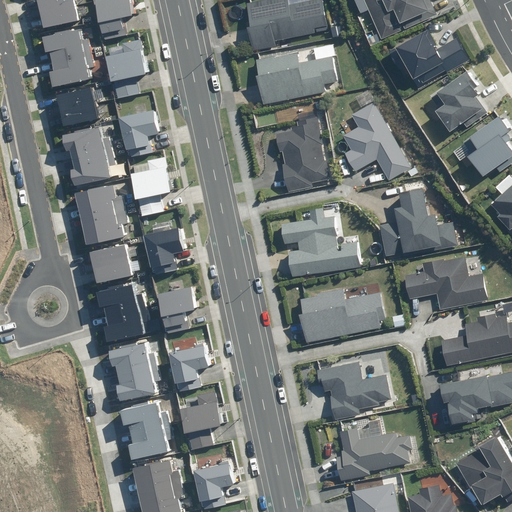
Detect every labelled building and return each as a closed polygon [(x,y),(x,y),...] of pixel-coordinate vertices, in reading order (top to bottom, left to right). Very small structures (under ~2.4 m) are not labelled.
[(81,0),(34,0),(41,31),(86,21),(81,0)] [(132,0),(96,0),(105,40),(129,35),(127,26),(126,26),(124,17),(135,15),(132,0)] [(313,0),(293,4),(292,0),(264,0),(251,3),(256,26),(253,26),(258,51),(281,46),(280,41),(319,32),(318,28),(332,25),(326,0),(313,0)] [(364,0),(383,39),(437,14),(430,0),(364,0)] [(84,28),(42,36),(46,52),(49,51),(53,70),(50,71),(53,86),(94,78),(93,71),(100,70),(93,36),(86,37),(84,28)] [(431,28),(400,48),(426,89),(475,58),(460,34),(442,46),(431,28)] [(147,36),(120,41),(122,49),(104,52),(114,102),(146,96),(143,78),(155,76),(147,36)] [(331,92),(330,84),(342,81),(337,56),(304,62),(302,52),(261,60),(264,75),(262,75),(268,104),(331,92)] [(439,92),(440,93),(434,97),(441,108),(438,110),(453,131),(466,122),(469,127),(490,112),(478,96),(481,94),(477,88),(480,86),(469,70),(439,92)] [(97,82),(52,91),(58,118),(54,119),(55,127),(59,126),(60,129),(105,120),(97,82)] [(377,159),(389,180),(411,168),(374,102),(351,115),(358,127),(343,136),(351,150),(346,153),(356,171),(377,159)] [(159,155),(156,141),(169,139),(162,105),(115,114),(123,156),(125,156),(127,161),(159,155)] [(511,130),(511,129),(501,115),(472,136),(481,148),(471,155),(487,175),(499,166),(503,171),(511,164),(511,145),(509,142),(511,139),(511,135),(509,132),(511,130)] [(336,178),(323,117),(302,121),(303,125),(296,127),(297,130),(281,133),(285,152),(287,151),(290,164),(287,164),(293,191),(318,186),(317,183),(336,178)] [(70,170),(74,186),(110,178),(107,166),(117,164),(111,137),(101,139),(98,128),(63,136),(66,151),(70,150),(74,169),(70,170)] [(167,156),(149,161),(150,169),(132,173),(137,198),(140,197),(143,216),(166,211),(162,193),(173,191),(168,168),(170,167),(167,156)] [(117,179),(72,190),(83,240),(82,240),(84,249),(132,238),(129,226),(134,225),(132,215),(122,218),(119,205),(123,204),(117,179)] [(407,204),(399,206),(402,219),(384,223),(391,258),(409,254),(409,258),(467,246),(461,219),(447,222),(445,211),(439,212),(433,183),(404,189),(407,204)] [(511,187),(495,204),(504,213),(501,216),(511,227),(511,187)] [(288,251),(292,277),(361,267),(357,242),(337,245),(333,217),(324,218),(323,208),(310,209),(312,220),(281,225),(284,245),(298,243),(299,250),(288,251)] [(171,229),(146,234),(153,267),(156,266),(158,274),(180,270),(176,253),(187,251),(181,226),(171,229)] [(132,239),(89,249),(94,271),(92,271),(94,282),(96,281),(97,286),(140,277),(132,239)] [(431,270),(412,274),(417,298),(444,292),(447,309),(495,298),(490,272),(476,275),(472,255),(451,259),(451,257),(429,262),(431,270)] [(103,327),(107,342),(143,334),(132,285),(96,293),(99,307),(104,306),(109,325),(103,327)] [(194,286),(161,292),(165,315),(166,315),(169,326),(170,326),(172,333),(193,329),(189,311),(199,309),(194,286)] [(299,315),(305,343),(381,328),(380,320),(386,319),(380,292),(345,300),(343,288),(316,294),(317,297),(300,300),(303,314),(299,315)] [(485,320),(472,322),(475,334),(449,339),(454,364),(511,352),(511,314),(503,316),(502,312),(484,316),(485,320)] [(120,378),(114,379),(120,404),(132,401),(133,404),(167,397),(163,382),(169,381),(162,346),(156,348),(153,335),(107,345),(113,371),(118,370),(120,378)] [(202,377),(200,368),(213,366),(208,343),(173,351),(180,382),(202,377)] [(392,373),(368,378),(365,360),(321,369),(325,386),(328,386),(329,391),(334,390),(336,395),(334,395),(339,419),(365,414),(364,408),(385,404),(384,401),(397,398),(392,373)] [(481,418),(480,411),(485,410),(484,406),(498,403),(498,405),(511,402),(511,371),(495,375),(495,373),(447,382),(450,401),(454,400),(458,422),(481,418)] [(220,399),(184,407),(188,432),(225,424),(220,399)] [(164,401),(128,407),(130,420),(135,420),(139,446),(137,446),(138,456),(172,451),(170,438),(177,437),(172,410),(166,411),(164,401)] [(374,474),(374,470),(415,462),(413,449),(418,448),(415,434),(403,436),(402,430),(364,438),(362,427),(344,430),(348,449),(345,449),(347,455),(340,456),(344,480),(374,474)] [(511,439),(506,430),(480,446),(482,449),(460,462),(476,490),(477,489),(487,507),(507,495),(511,503),(511,439)] [(176,456),(130,465),(139,511),(184,511),(179,486),(189,484),(184,460),(177,461),(176,456)] [(231,462),(195,469),(201,500),(225,496),(223,486),(235,484),(231,462)] [(420,490),(407,493),(411,511),(471,511),(470,505),(465,506),(464,502),(463,502),(460,485),(455,487),(455,489),(449,491),(447,479),(439,480),(438,476),(427,479),(428,483),(419,484),(420,490)] [(402,511),(395,478),(351,488),(356,511),(402,511)]
